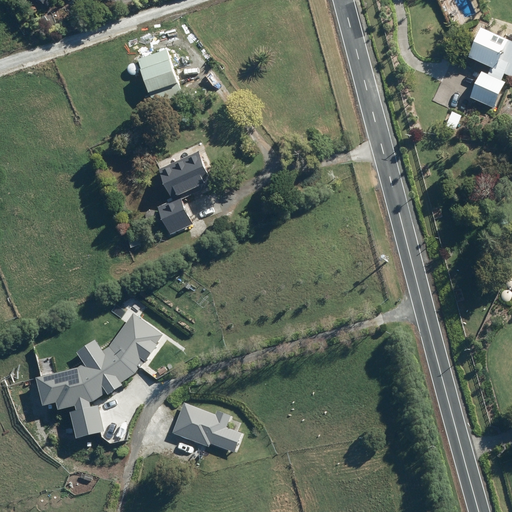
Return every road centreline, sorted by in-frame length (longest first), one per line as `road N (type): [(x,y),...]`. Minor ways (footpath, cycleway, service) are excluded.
road 1 (unclassified): [(343,0),(480,511)]
road 2 (unknown): [(172,0),(0,57)]
